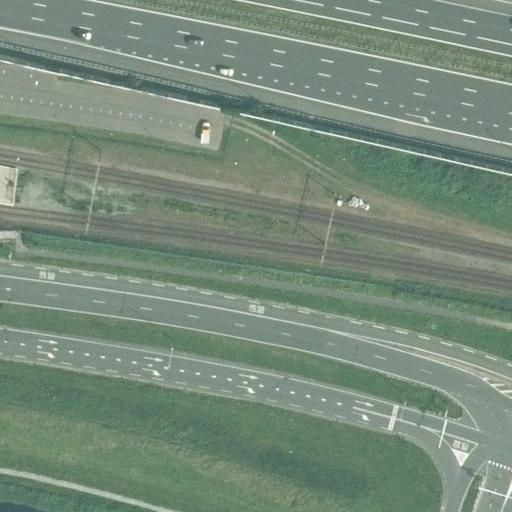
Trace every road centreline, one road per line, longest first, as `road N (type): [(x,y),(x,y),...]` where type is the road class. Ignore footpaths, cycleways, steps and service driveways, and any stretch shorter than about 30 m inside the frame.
road 1 (primary): [(509,404),(329,343),(0,288)]
road 2 (motorway): [(0,5),(511,106)]
road 3 (primary): [(0,340),(306,395),(484,445)]
road 4 (motorway): [(511,30),(365,0)]
